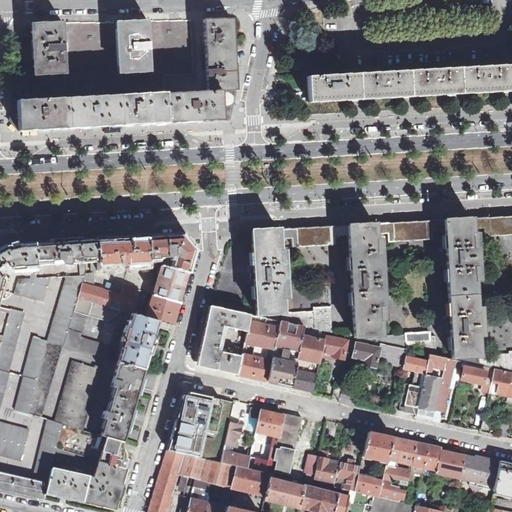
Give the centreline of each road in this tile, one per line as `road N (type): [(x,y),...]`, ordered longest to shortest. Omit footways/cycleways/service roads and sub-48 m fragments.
road 1 (residential): [(511,447),(174,368)]
road 2 (primary): [(207,197),(511,181)]
road 3 (primary): [(511,137),(255,152)]
road 4 (primary): [(255,152),(0,166)]
road 5 (primary): [(0,209),(207,197)]
road 6 (residential): [(207,197),(209,247),(174,368)]
road 7 (residential): [(255,152),(253,102),(277,0)]
road 8 (residential): [(174,368),(132,511)]
road 9 (residential): [(149,1),(15,4)]
road 10 (unknown): [(0,461),(22,464),(35,433),(4,408),(11,377)]
